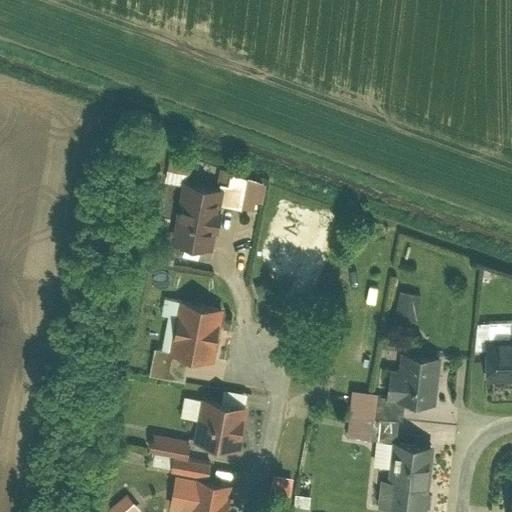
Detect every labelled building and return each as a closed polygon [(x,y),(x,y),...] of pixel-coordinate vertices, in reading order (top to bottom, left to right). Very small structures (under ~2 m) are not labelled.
[(173,242),(214,248),(224,186),(182,180),(173,242)] [(417,320),(421,293),(398,290),(394,317),(417,320)] [(214,360),(223,303),(175,295),(166,352),(214,360)] [(511,377),(511,334),(484,335),(485,378),(511,377)] [(438,405),(439,355),(403,354),(402,369),(390,368),(390,404),(438,405)] [(239,447),(247,400),(199,392),(190,438),(239,447)] [(145,450),(169,454),(166,468),(205,475),(207,460),(185,457),(189,438),(149,431),(145,450)] [(399,511),(426,511),(430,448),(391,446),(389,483),(377,482),(376,511),(399,511)] [(288,497),(293,478),(273,472),(268,492),(288,497)] [(227,511),(232,486),(191,480),(186,511),(227,511)] [(109,511),(137,511),(141,509),(125,493),(107,510),(109,511)]
